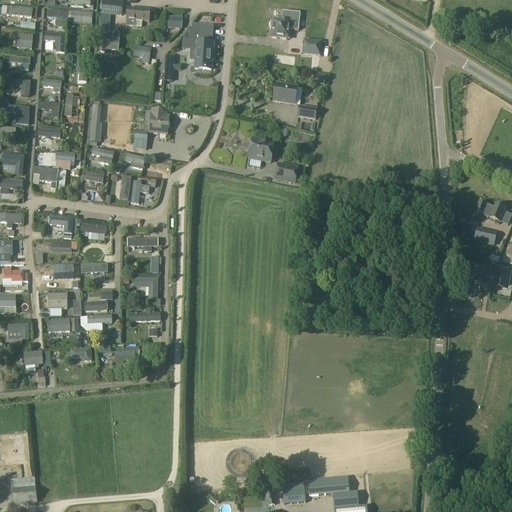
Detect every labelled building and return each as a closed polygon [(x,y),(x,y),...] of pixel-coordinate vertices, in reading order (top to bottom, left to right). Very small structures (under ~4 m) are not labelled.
[(125,4),(110,2),(104,2),(103,15),(123,17),(125,4)] [(128,10),(127,21),(126,21),(126,27),(134,28),(135,21),(149,23),(150,12),(128,10)] [(67,13),(47,11),(47,18),(56,19),(55,28),(65,29),(67,13)] [(92,14),(72,12),(71,23),(91,25),(92,14)] [(282,12),(282,21),(273,20),(271,38),(288,40),(289,31),(299,32),(300,14),(282,12)] [(182,19),(166,18),(166,29),(181,30),(182,19)] [(192,28),(192,33),(188,33),(183,39),(183,45),(191,45),(191,51),(190,62),(195,62),(195,69),(211,71),(212,61),(214,43),(212,43),(213,27),(192,25),(192,28)] [(65,35),(45,33),(44,41),(57,42),(57,53),(64,53),(65,35)] [(18,35),(17,49),(31,50),(32,37),(18,35)] [(98,37),(98,42),(101,42),(100,53),(105,54),(105,50),(106,50),(117,51),(119,40),(98,37)] [(302,56),(320,57),(322,42),(304,41),(302,56)] [(151,49),(134,47),(132,57),(142,58),(142,62),(149,63),(151,49)] [(29,58),(10,56),(9,62),(28,64),(28,67),(32,67),(33,59),(29,59),(29,58)] [(87,83),(89,60),(80,59),(78,83),(87,83)] [(164,67),(163,83),(172,83),(173,68),(164,67)] [(30,82),(9,80),(8,87),(22,88),(21,97),(28,97),(30,82)] [(61,82),(42,81),(42,87),(53,88),(53,92),(59,93),(60,88),(61,88),(61,82)] [(298,88),(276,85),(273,103),(295,106),(298,88)] [(75,97),(66,96),(64,117),(73,118),(75,97)] [(39,103),(38,110),(52,111),(51,118),(58,119),(59,105),(39,103)] [(29,108),(0,106),(0,112),(17,114),(17,119),(29,119),(29,108)] [(317,109),(299,106),(297,118),(315,120),(317,109)] [(93,107),(89,143),(100,144),(101,133),(99,132),(101,108),(93,107)] [(134,145),(133,150),(146,152),(148,133),(167,135),(169,116),(161,116),(161,111),(151,110),(151,113),(146,113),(145,123),(150,124),(150,127),(144,126),(144,133),(141,133),(135,132),(134,145)] [(18,141),(18,137),(23,138),(24,130),(6,127),(4,135),(10,136),(10,139),(18,141)] [(38,129),(37,137),(45,138),(45,140),(48,141),(49,138),(60,139),(61,131),(38,129)] [(252,140),(248,159),(270,164),(274,144),(252,140)] [(113,153),(93,149),(92,156),(100,157),(99,163),(111,166),(113,153)] [(26,157),(3,155),(3,162),(12,163),(11,167),(15,167),(14,175),(22,176),(23,164),(25,164),(26,157)] [(142,170),(143,166),(145,159),(126,155),(125,162),(132,163),(132,168),(142,170)] [(278,165),(275,181),(295,185),(298,169),(278,165)] [(51,183),(52,170),(33,168),(32,175),(40,176),(39,182),(51,183)] [(141,184),(133,183),(131,205),(138,205),(140,194),(148,195),(149,188),(141,187),(141,184)] [(399,190),(403,200),(411,197),(407,187),(399,190)] [(490,219),(499,223),(505,209),(495,205),(494,209),(479,203),(474,214),(482,218),(483,216),(490,219)] [(16,216),(0,214),(0,223),(7,224),(7,229),(12,229),(12,224),(21,225),(22,214),(16,214),(16,216)] [(64,227),(63,234),(72,235),(73,219),(49,217),(48,226),(64,227)] [(491,232),(481,229),(476,245),(486,248),(491,232)] [(21,261),(21,250),(10,250),(10,261),(21,261)] [(52,261),(64,262),(64,251),(52,250),(52,261)] [(494,279),(496,273),(485,271),(485,267),(466,264),(463,282),(482,285),(484,277),(494,279)] [(75,267),(53,267),(53,274),(70,274),(70,281),(75,281),(75,267)] [(494,279),(493,284),(508,287),(511,270),(497,267),(496,273),(494,279)] [(11,270),(2,270),(2,280),(11,280),(11,283),(22,283),(22,273),(11,273),(11,270)] [(148,288),(148,300),(158,300),(158,279),(134,279),(134,288),(148,288)] [(112,293),(104,293),(104,301),(112,301),(112,293)] [(48,294),(48,302),(48,309),(67,309),(67,294),(48,294)] [(15,298),(0,298),(0,314),(5,315),(5,308),(15,308),(15,298)] [(160,314),(129,315),(129,323),(160,322),(160,314)] [(69,320),(48,322),(49,334),(70,332),(69,320)] [(28,341),(28,325),(7,326),(8,333),(21,333),(21,341),(28,341)] [(89,349),(70,351),(70,359),(83,358),(83,362),(90,362),(89,349)] [(138,349),(115,350),(116,362),(132,361),(133,370),(138,369),(137,356),(139,356),(138,349)] [(41,353),(23,355),(24,367),(35,367),(35,369),(38,369),(38,366),(42,366),(41,353)] [(289,474),(282,474),(283,484),(290,483),(289,474)] [(308,481),(309,498),(350,494),(348,478),(308,481)] [(303,484),(282,486),(284,506),(306,504),(303,484)] [(35,488),(11,490),(12,505),(36,503),(35,488)] [(214,496),(209,501),(215,507),(220,501),(214,496)]
